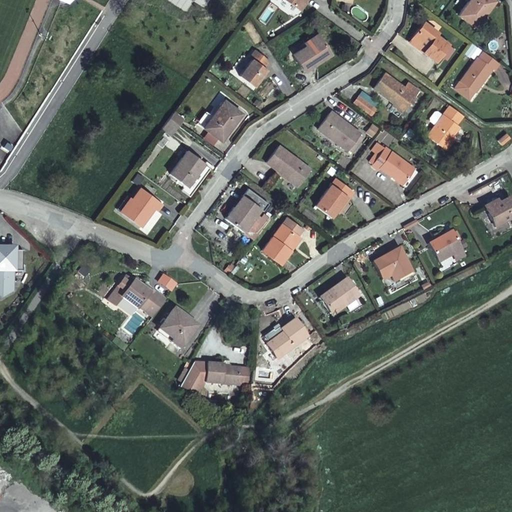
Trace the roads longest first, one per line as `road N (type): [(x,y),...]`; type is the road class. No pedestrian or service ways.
road 1 (residential): [(182,258),(238,296),(279,296),(511,152)]
road 2 (residential): [(182,258),(187,222),(255,132),(361,65),(397,0)]
road 3 (residential): [(0,200),(182,258)]
